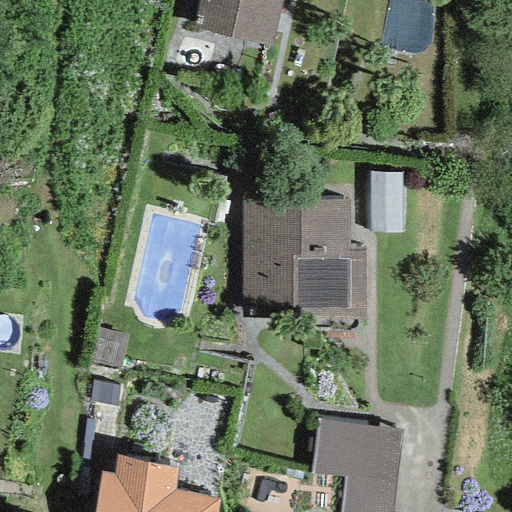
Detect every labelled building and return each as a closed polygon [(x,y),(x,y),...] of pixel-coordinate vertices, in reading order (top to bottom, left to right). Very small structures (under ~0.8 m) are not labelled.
[(283,0),(197,0),(191,28),(274,46),(283,0)] [(399,233),(400,173),(370,173),(369,232),(399,233)] [(347,201),(241,201),(241,309),(292,309),(292,320),(364,320),(364,251),(347,251),(347,201)] [(119,369),(127,335),(95,328),(87,361),(119,369)] [(116,406),(117,387),(92,382),(90,403),(116,406)] [(390,511),(401,432),(318,422),(312,474),(344,478),(339,511),(390,511)] [(176,470),(115,455),(114,474),(100,471),(94,511),(215,511),(218,498),(173,491),(176,470)]
